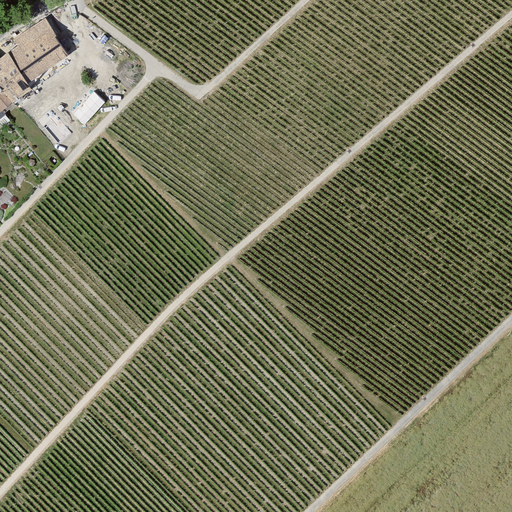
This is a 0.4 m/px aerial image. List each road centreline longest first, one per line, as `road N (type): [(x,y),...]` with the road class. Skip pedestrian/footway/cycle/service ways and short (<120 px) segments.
road 1 (track): [(511,15),(198,282),(0,494)]
road 2 (track): [(306,0),(200,95),(75,0)]
road 3 (track): [(511,321),(311,511)]
road 4 (track): [(159,65),(0,233)]
